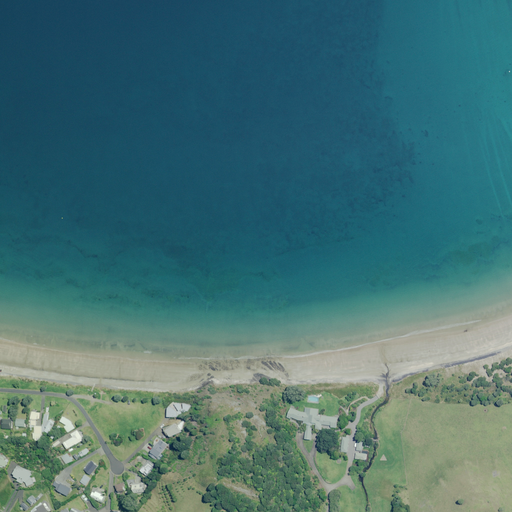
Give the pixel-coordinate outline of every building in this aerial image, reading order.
[(169,417),(178,417),(179,414),(180,414),(181,414),(182,414),(182,413),(182,412),(182,411),(182,412),(183,412),(184,412),(184,413),(185,412),(186,412),(186,411),(188,411),(191,406),(190,405),(189,405),(188,404),(187,404),(186,404),(185,404),(184,404),(184,403),(175,403),(175,402),(173,402),(172,403),(171,403),(171,404),(170,404),(170,405),(169,406),(169,407),(169,408),(169,417)] [(337,428),(338,418),(322,416),(322,414),(318,414),(319,410),(306,408),(305,412),(300,411),(294,409),(295,407),(291,406),(290,409),(291,409),(288,418),(291,419),(292,418),(299,420),(305,421),(304,423),(308,424),(307,431),(306,439),(312,440),(313,432),(312,432),(313,425),(317,425),(317,429),(322,430),(322,424),(332,426),(331,427),(337,428)] [(41,413),(32,412),(31,425),(37,426),(38,419),(40,420),(41,413)] [(48,424),(49,420),(48,420),(49,415),(45,414),(43,432),(46,432),(49,434),(56,423),(51,419),(48,424)] [(66,425),(65,426),(68,433),(76,428),(72,422),(63,416),(60,421),(66,425)] [(14,420),(2,419),(2,421),(3,421),(3,428),(13,429),(14,420)] [(178,422),(165,428),(168,436),(171,435),(171,437),(182,432),(178,422)] [(36,442),(40,442),(40,439),(42,439),(42,426),(35,426),(34,430),(34,439),(36,439),(36,442)] [(84,440),(78,430),(72,434),(74,437),(64,443),(68,449),(76,444),(76,445),(84,440)] [(350,438),(343,438),(342,452),(348,453),(350,438)] [(150,455),(157,460),(158,459),(159,460),(168,450),(166,448),(168,445),(162,440),(150,455)] [(90,452),(87,448),(80,453),(82,457),(90,452)] [(71,458),(68,453),(62,458),(67,465),(73,461),(72,460),(74,459),(72,457),(71,458)] [(0,465),(1,466),(0,467),(3,468),(4,467),(6,467),(7,463),(9,462),(7,459),(6,460),(4,457),(5,457),(4,455),(2,456),(0,455),(0,465)] [(140,469),(147,475),(149,474),(150,474),(152,472),(151,471),(154,468),(153,467),(154,466),(149,461),(148,463),(145,460),(142,463),(144,465),(140,469)] [(99,466),(93,461),(85,470),(91,475),(99,466)] [(33,473),(19,465),(14,474),(16,475),(15,477),(19,479),(18,481),(23,484),(24,481),(26,482),(28,486),(34,484),(32,478),(31,477),(33,473)] [(91,479),(86,475),(81,482),(86,485),(91,479)] [(136,479),(128,480),(131,487),(133,487),(134,487),(134,493),(145,492),(144,483),(136,484),(136,479)] [(62,484),(56,481),(54,485),(58,487),(56,490),(68,496),(72,489),(63,483),(62,484)] [(125,483),(117,485),(118,490),(119,490),(120,492),(126,490),(125,487),(126,487),(125,483)] [(98,489),(95,488),(91,496),(95,498),(103,502),(106,497),(103,496),(105,490),(99,487),(98,489)] [(34,506),(44,495),(42,493),(36,499),(32,496),(28,500),(34,506)]
